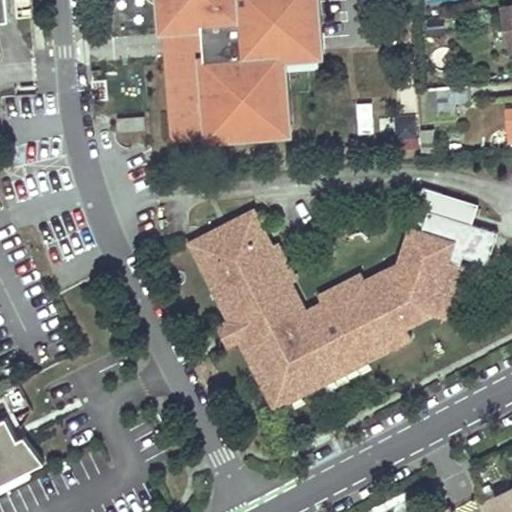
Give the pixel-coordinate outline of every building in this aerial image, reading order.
[(0,0),(0,17),(10,17),(8,0),(0,0)] [(165,0),(168,27),(181,26),(185,79),(172,80),(174,107),(277,99),(286,98),(282,55),(320,52),(315,0),(165,0)] [(511,8),(496,12),(506,52),(511,50),(511,8)] [(181,26),(168,27),(172,80),(185,79),(181,26)] [(458,117),(457,105),(471,103),(470,84),(428,88),(420,94),(423,120),(458,117)] [(286,98),(277,99),(279,130),(288,129),(286,98)] [(277,99),(174,107),(176,130),(184,138),(279,130),(277,99)] [(145,114),(119,117),(120,128),(146,126),(145,114)] [(465,226),(472,205),(417,187),(405,223),(448,238),(442,257),(462,263),(482,269),(493,235),(465,226)] [(289,276),(270,239),(265,242),(247,207),(183,240),(224,317),(237,311),(246,328),(233,335),(269,404),(405,333),(400,322),(424,310),(444,317),(462,263),(442,257),(448,238),(405,223),(393,259),(359,276),(356,269),(312,292),(316,299),(292,311),(277,282),(289,276)] [(246,328),(237,311),(224,317),(233,335),(246,328)] [(0,423),(0,496),(33,481),(34,475),(48,468),(29,437),(21,440),(9,419),(0,423)] [(502,506),(489,511),(511,511),(511,488),(497,496),(502,506)] [(497,496),(484,503),(488,511),(489,511),(502,506),(497,496)]
